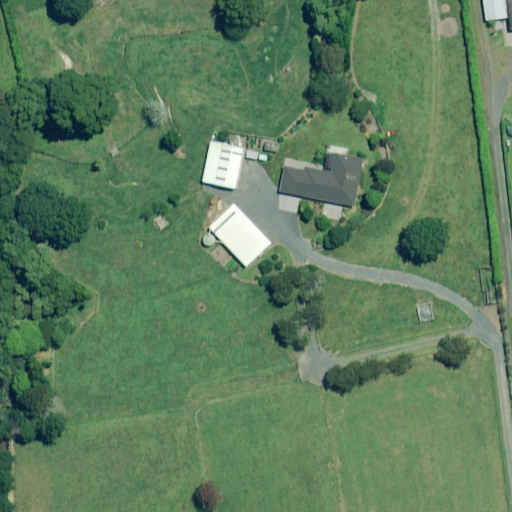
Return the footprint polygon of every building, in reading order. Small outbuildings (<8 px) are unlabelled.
[(511,0),(485,0),(487,20),(508,18),(509,30),(511,29),(511,0)] [(245,148),(213,142),(205,182),(237,189),(245,148)] [(364,160),(337,155),(334,173),(307,168),(306,171),(287,167),(282,193),(355,207),(364,160)] [(273,244),(236,205),(212,227),(248,267),(273,244)] [(433,320),(431,310),(420,312),(422,322),(433,320)]
